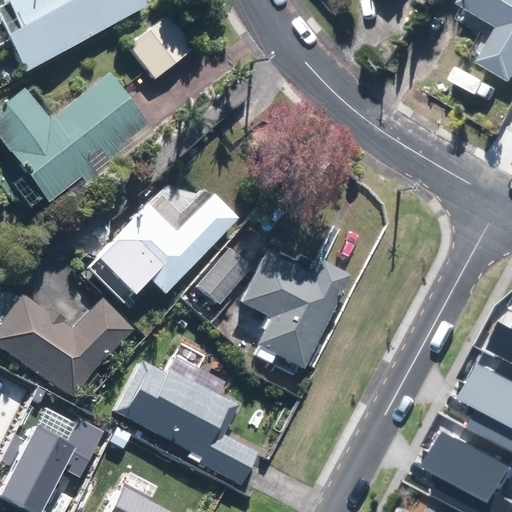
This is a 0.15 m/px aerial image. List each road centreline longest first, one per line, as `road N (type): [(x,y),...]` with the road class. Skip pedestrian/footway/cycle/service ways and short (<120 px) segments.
road 1 (residential): [(333,511),(499,201)]
road 2 (residential): [(499,201),(376,130),(324,84),(257,0)]
